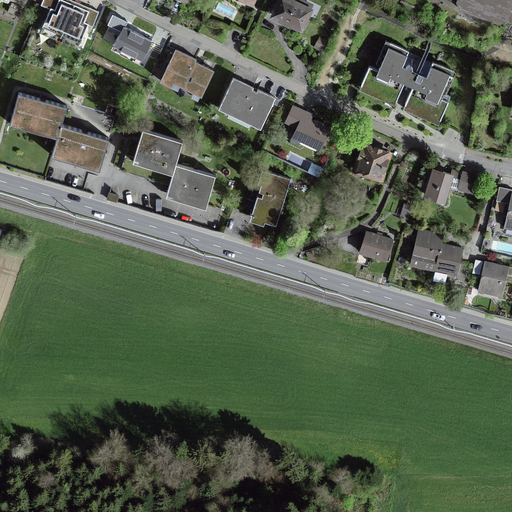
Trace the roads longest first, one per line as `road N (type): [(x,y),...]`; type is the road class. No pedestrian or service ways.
road 1 (primary): [(228,249),(511,334)]
road 2 (primary): [(0,180),(228,249)]
road 3 (residential): [(298,89),(404,138),(511,171)]
road 4 (residential): [(120,0),(298,89)]
